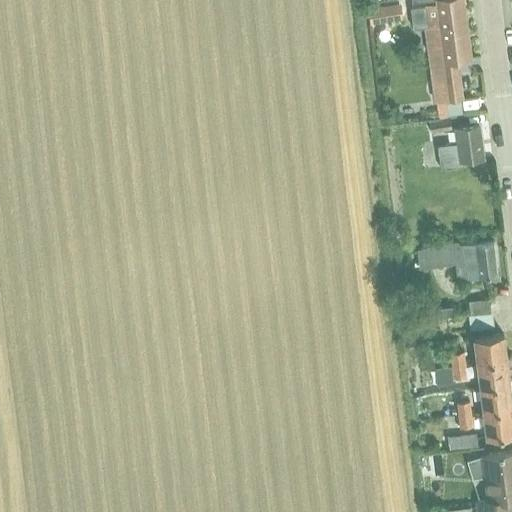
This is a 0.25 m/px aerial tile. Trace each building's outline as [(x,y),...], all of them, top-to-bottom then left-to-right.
[(440,0),(440,2),(425,4),(425,6),(410,8),(413,29),(426,27),(431,62),(471,56),(462,0),(440,0)] [(384,5),(386,19),(401,18),(399,3),(384,5)] [(437,102),(463,98),(459,73),(433,77),(437,102)] [(432,132),(453,129),(451,118),(430,122),(432,132)] [(457,143),(437,146),(438,149),(440,166),(441,170),(461,167),(461,166),(456,167),(456,162),(483,158),(478,123),(454,126),(457,143)] [(457,279),(468,278),(496,275),(493,241),(458,245),(458,241),(418,250),(420,267),(455,263),(457,279)] [(473,329),(494,326),(490,298),(469,301),(473,329)] [(453,307),(426,310),(426,319),(454,316),(453,307)] [(477,362),(507,358),(504,333),(474,337),(477,362)] [(451,365),(465,364),(464,351),(450,353),(451,365)] [(510,383),(507,358),(477,362),(480,387),(510,383)] [(467,377),(465,364),(451,365),(453,378),(467,377)] [(450,368),(434,369),(436,383),(452,381),(450,368)] [(511,400),(510,383),(480,387),(483,411),(511,407),(511,400)] [(458,416),(472,414),(470,401),(456,403),(458,416)] [(511,433),(511,407),(483,411),(486,437),(511,433)] [(473,427),(472,414),(458,416),(459,429),(473,427)] [(479,431),(450,435),(451,449),(481,445),(479,431)] [(489,500),(476,501),(477,511),(511,511),(511,449),(483,453),(489,500)]
